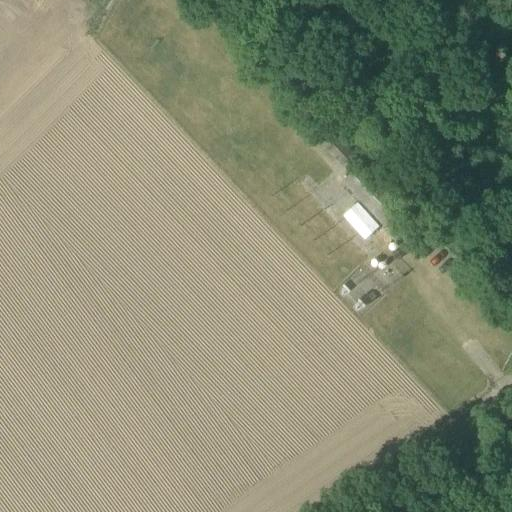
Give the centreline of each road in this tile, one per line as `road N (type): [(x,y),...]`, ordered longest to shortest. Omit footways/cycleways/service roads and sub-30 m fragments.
road 1 (track): [(339,511),(511,400)]
road 2 (track): [(108,0),(63,70),(0,133)]
